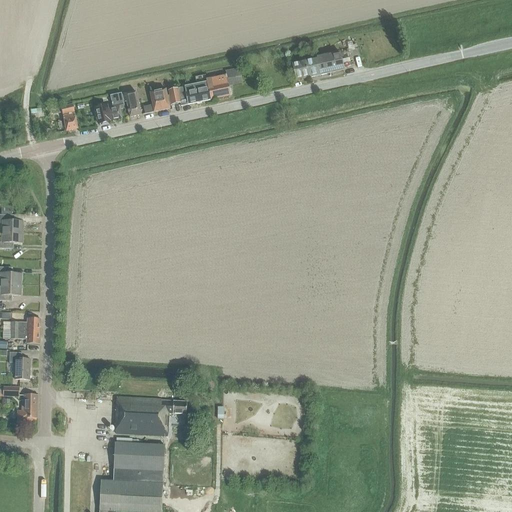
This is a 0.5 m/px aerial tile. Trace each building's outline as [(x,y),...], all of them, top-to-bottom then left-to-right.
[(342,52),(344,63),(362,60),(360,49),(342,52)] [(308,79),(344,71),(340,53),(316,58),(316,60),(304,63),(308,79)] [(295,82),(308,79),(304,63),(292,66),(295,82)] [(241,83),(240,79),(238,71),(225,74),(226,76),(206,81),(206,83),(185,88),(186,94),(183,94),(182,89),(179,90),(182,107),(188,105),(230,96),(228,86),(241,83)] [(152,105),(154,112),(154,113),(169,110),(169,106),(180,104),(181,107),(182,107),(179,90),(168,92),(169,97),(167,97),(165,91),(150,94),(152,105)] [(130,118),(141,116),(136,93),(123,96),(124,103),(126,103),(130,118)] [(111,106),(95,109),(97,120),(98,125),(118,120),(122,120),(120,110),(124,109),(123,103),(121,95),(110,97),(111,106)] [(75,112),(73,104),(61,107),(62,115),(75,112)] [(143,107),(145,114),(154,112),(152,105),(143,107)] [(77,129),(75,120),(74,114),(63,117),(66,132),(77,129)] [(1,206),(1,215),(12,215),(12,206),(1,206)] [(22,233),(23,222),(11,222),(11,216),(0,215),(0,226),(2,226),(2,233),(22,233)] [(22,244),(22,233),(2,233),(2,239),(0,238),(0,249),(10,250),(10,244),(22,244)] [(21,286),(21,275),(9,274),(9,269),(0,268),(0,278),(1,278),(1,285),(21,286)] [(20,297),(21,286),(1,285),(1,292),(0,291),(0,301),(8,302),(9,296),(20,297)] [(40,333),(40,320),(28,319),(28,323),(11,323),(11,331),(40,333)] [(39,345),(40,333),(11,331),(11,340),(27,341),(27,345),(39,345)] [(30,380),(30,360),(21,360),(21,354),(9,354),(9,363),(15,364),(15,380),(30,380)] [(0,397),(3,398),(3,397),(19,398),(19,388),(3,387),(3,388),(0,387),(0,397)] [(17,411),(17,425),(31,425),(31,420),(34,420),(34,419),(37,419),(38,419),(38,408),(38,397),(34,396),(34,393),(28,393),(27,396),(23,396),(23,401),(22,407),(22,411),(17,411)] [(187,415),(187,403),(162,402),(162,401),(117,398),(115,434),(168,437),(169,415),(187,415)] [(161,511),(165,446),(115,444),(113,482),(100,482),(98,511),(161,511)]
